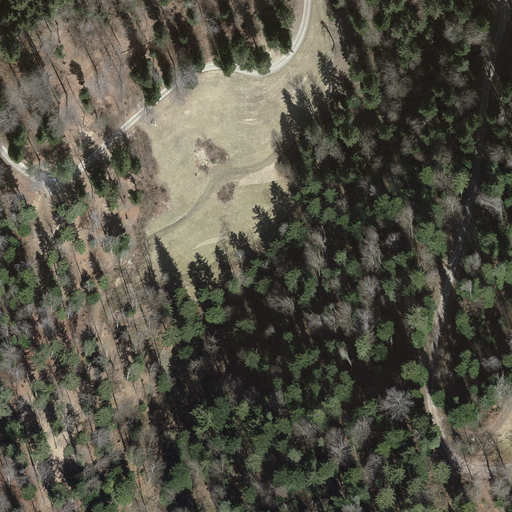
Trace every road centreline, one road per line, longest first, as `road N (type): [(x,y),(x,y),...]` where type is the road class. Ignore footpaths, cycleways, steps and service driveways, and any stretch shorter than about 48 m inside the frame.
road 1 (track): [(322,0),(325,83),(297,129),(278,154),(223,176),(175,226),(150,239),(119,291),(124,302),(278,230)]
road 2 (track): [(503,0),(477,184),(429,373),(431,413),(447,450),(472,472),(511,468)]
road 3 (track): [(0,148),(35,182),(57,188),(196,69),(251,72),(292,52),(307,0)]
road 4 (track): [(35,511),(24,392),(45,218),(57,188)]
